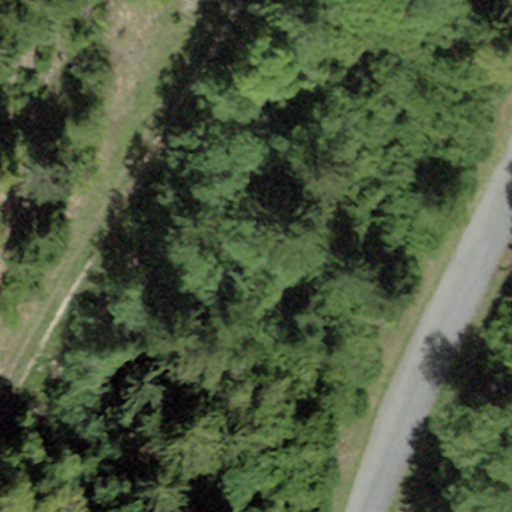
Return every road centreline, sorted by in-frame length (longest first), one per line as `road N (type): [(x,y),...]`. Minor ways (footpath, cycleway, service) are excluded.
road 1 (track): [(0,416),(248,0)]
road 2 (unclassified): [(367,511),(511,182)]
